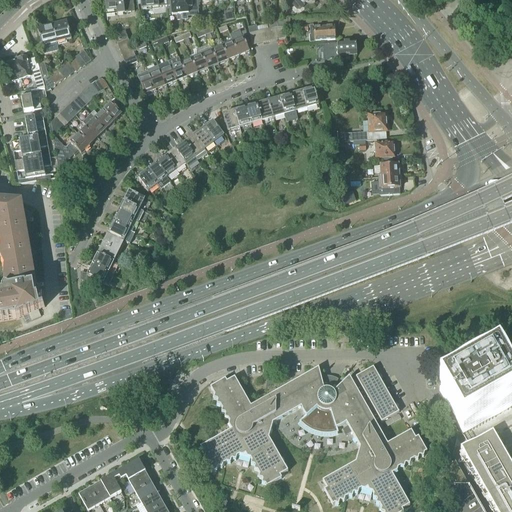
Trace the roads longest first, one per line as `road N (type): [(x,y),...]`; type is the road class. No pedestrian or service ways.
road 1 (secondary): [(511,182),(0,383)]
road 2 (secondary): [(0,402),(511,211)]
road 3 (secondary): [(0,412),(55,402),(490,255)]
road 4 (secondary): [(462,193),(0,367)]
road 5 (residential): [(152,440),(190,381),(224,362),(371,353),(394,361),(415,390)]
road 6 (secondary): [(365,0),(414,55),(461,129)]
road 7 (residential): [(155,135),(108,61),(84,0)]
road 8 (residential): [(155,135),(210,102),(292,74)]
road 9 (residential): [(75,260),(101,195),(155,135)]
road 10 (residential): [(9,509),(138,436)]
road 11 (secondary): [(498,113),(404,0)]
